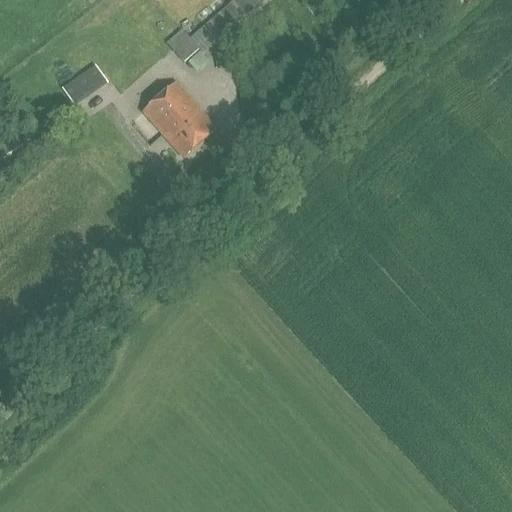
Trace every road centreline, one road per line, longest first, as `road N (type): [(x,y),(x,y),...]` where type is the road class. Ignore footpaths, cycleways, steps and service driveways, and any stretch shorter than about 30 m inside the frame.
road 1 (track): [(444,0),(203,213)]
road 2 (unclassified): [(0,398),(203,213)]
